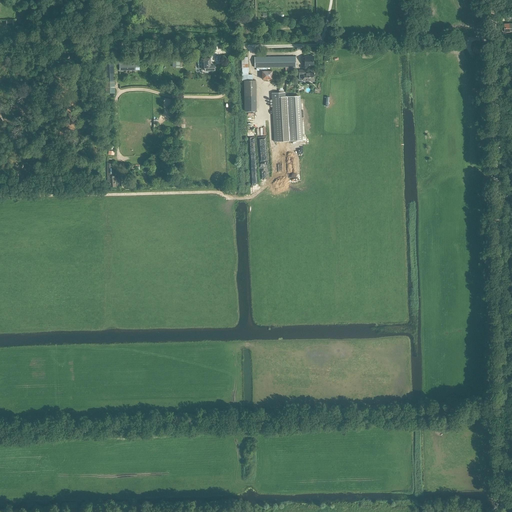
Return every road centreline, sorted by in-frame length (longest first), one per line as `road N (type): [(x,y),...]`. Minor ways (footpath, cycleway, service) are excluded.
road 1 (track): [(495,409),(0,427)]
road 2 (track): [(103,194),(242,198),(273,180),(269,100),(251,47)]
road 3 (track): [(495,409),(489,101)]
road 4 (track): [(226,48),(223,94),(116,95),(118,160)]
